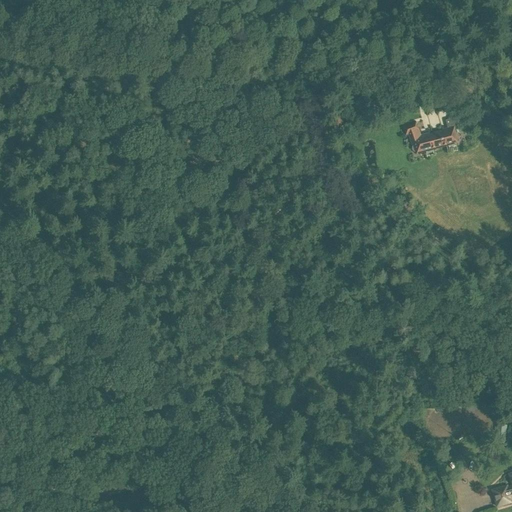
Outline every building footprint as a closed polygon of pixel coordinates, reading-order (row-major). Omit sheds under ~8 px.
[(430,112),(444,108),(448,107),(446,99),(428,104),(430,112)] [(389,114),(400,110),(398,105),(387,109),(389,114)] [(461,127),(459,118),(459,117),(458,117),(458,116),(457,116),(456,116),(449,118),(449,119),(446,120),(445,121),(445,122),(447,127),(447,128),(448,128),(450,128),(450,129),(420,136),(415,123),(403,127),(406,135),(409,135),(416,153),(457,143),(454,128),(452,128),(452,127),(460,125),(461,127)] [(505,443),(507,426),(497,425),(495,442),(505,443)] [(511,473),(508,475),(511,486),(506,488),(506,487),(492,491),(496,507),(511,503),(510,500),(511,499),(511,473)]
